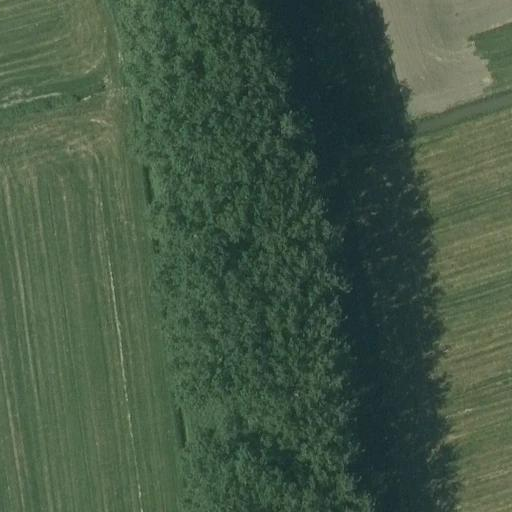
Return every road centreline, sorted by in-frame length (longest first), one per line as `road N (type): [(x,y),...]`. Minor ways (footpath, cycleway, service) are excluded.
road 1 (track): [(299,511),(253,171)]
road 2 (track): [(360,147),(323,0)]
